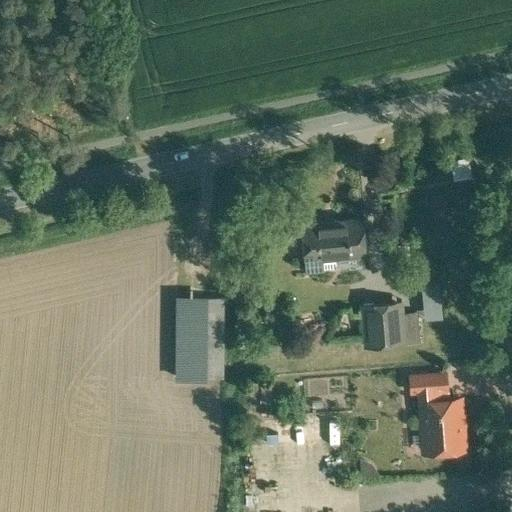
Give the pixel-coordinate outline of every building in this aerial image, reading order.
[(362,215),(300,221),(303,262),(322,260),(321,255),(365,252),(362,215)] [(223,296),(205,295),(205,376),(223,376),(223,296)] [(402,298),(385,299),(388,326),(363,328),(364,344),(405,340),(402,298)] [(385,299),(361,302),(363,328),(388,326),(385,299)] [(445,370),(409,372),(410,389),(445,386),(447,386),(445,370)] [(445,386),(420,388),(422,412),(419,415),(420,427),(423,430),(425,448),(463,445),(459,395),(445,396),(445,386)]
